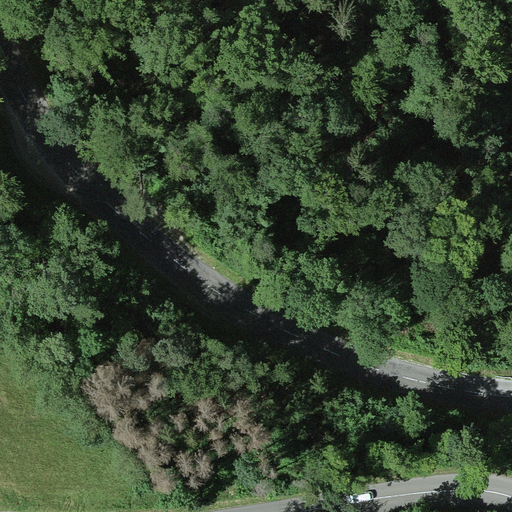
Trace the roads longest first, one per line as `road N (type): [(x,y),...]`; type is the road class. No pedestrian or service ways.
road 1 (tertiary): [(511,395),(345,359),(166,259),(41,129),(0,45)]
road 2 (tertiary): [(304,511),(414,489),(462,487),(511,499)]
